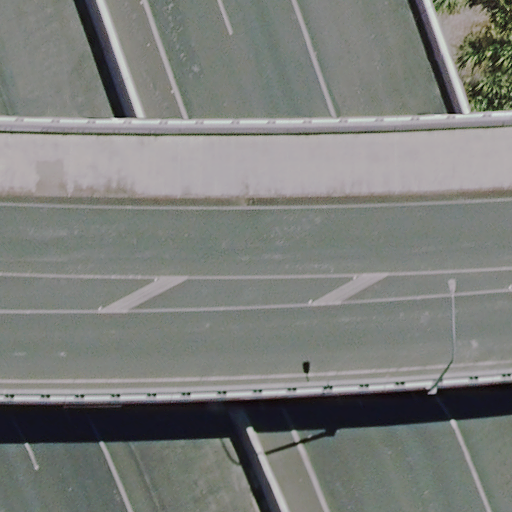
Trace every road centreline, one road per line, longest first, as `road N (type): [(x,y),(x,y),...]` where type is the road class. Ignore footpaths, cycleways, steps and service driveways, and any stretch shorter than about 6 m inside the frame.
road 1 (motorway): [(222,0),(414,511)]
road 2 (tertiary): [(0,285),(163,287),(511,270)]
road 3 (motorway): [(52,511),(0,376)]
